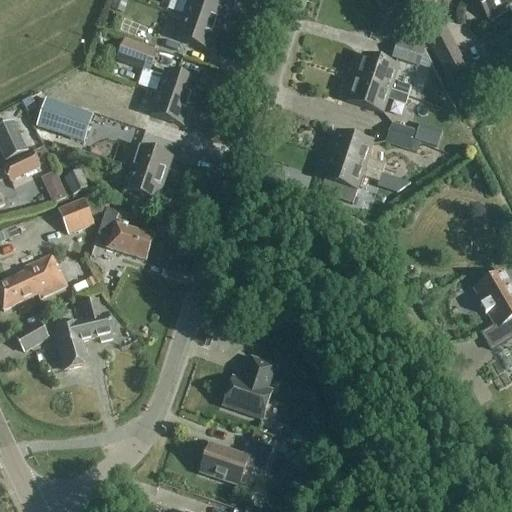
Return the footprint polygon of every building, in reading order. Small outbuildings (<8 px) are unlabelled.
[(188,0),(182,18),(216,30),(224,8),(199,0),(188,0)] [(384,14),(402,6),(398,0),(380,0),(378,2),(384,14)] [(511,0),(474,0),(489,24),(508,12),(507,10),(511,6),(511,0)] [(216,30),(182,18),(175,40),(209,52),(216,30)] [(425,40),(445,80),(465,70),(445,30),(425,40)] [(116,61),(148,72),(155,52),(123,41),(116,61)] [(391,58),(417,67),(422,51),(396,42),(391,58)] [(362,56),(354,80),(407,97),(411,88),(395,83),(399,69),(362,56)] [(163,72),(156,94),(191,106),(198,83),(163,72)] [(404,107),(407,97),(354,80),(346,103),(384,116),(388,102),(404,107)] [(66,104),(96,114),(136,129),(145,105),(131,101),(128,111),(118,108),(119,105),(101,99),(102,96),(72,86),(66,104)] [(191,106),(156,94),(149,117),(183,128),(191,106)] [(418,101),(410,98),(407,108),(415,110),(418,101)] [(45,100),(35,129),(82,145),(92,117),(45,100)] [(94,133),(125,144),(131,128),(99,118),(94,133)] [(389,124),(386,133),(418,143),(421,135),(389,124)] [(0,132),(0,158),(4,167),(28,155),(14,126),(0,132)] [(427,128),(421,145),(435,149),(440,133),(427,128)] [(336,133),(328,157),(380,174),(383,165),(368,160),(373,146),(336,133)] [(418,143),(386,133),(383,144),(415,154),(418,143)] [(138,148),(131,170),(164,182),(172,159),(138,148)] [(10,183),(40,170),(33,155),(4,169),(10,183)] [(320,181),(323,182),(318,195),(362,209),(369,188),(373,190),(376,181),(384,184),(387,177),(380,174),(328,157),(320,181)] [(164,182),(131,170),(123,193),(157,204),(164,182)] [(62,179),(69,196),(85,189),(78,172),(62,179)] [(56,210),(65,235),(91,226),(88,218),(103,213),(108,200),(94,197),(56,210)] [(145,262),(153,238),(114,225),(118,215),(106,211),(98,237),(109,241),(106,250),(145,262)] [(5,231),(0,232),(0,244),(9,241),(5,231)] [(39,301),(66,289),(51,257),(20,271),(23,275),(0,285),(0,306),(3,313),(37,298),(39,301)] [(511,338),(511,284),(505,272),(472,290),(493,328),(488,330),(490,333),(482,338),(489,351),(511,338)] [(92,278),(84,281),(88,291),(96,287),(92,278)] [(112,342),(111,338),(106,318),(102,319),(97,303),(81,307),(86,323),(78,325),(75,312),(73,312),(82,345),(98,341),(100,345),(112,342)] [(82,345),(73,312),(55,317),(56,321),(39,325),(29,331),(16,339),(24,354),(48,340),(47,339),(57,336),(67,373),(88,367),(82,345)] [(243,383),(233,380),(223,409),(261,422),(271,393),(267,392),(275,368),(251,360),(243,383)] [(492,430),(479,405),(466,412),(479,437),(492,430)] [(293,429),(288,442),(313,451),(318,438),(293,429)] [(245,468),(264,475),(272,450),(247,442),(242,457),(210,446),(200,475),(238,488),(245,468)] [(307,451),(298,448),(294,461),(303,464),(307,451)]
